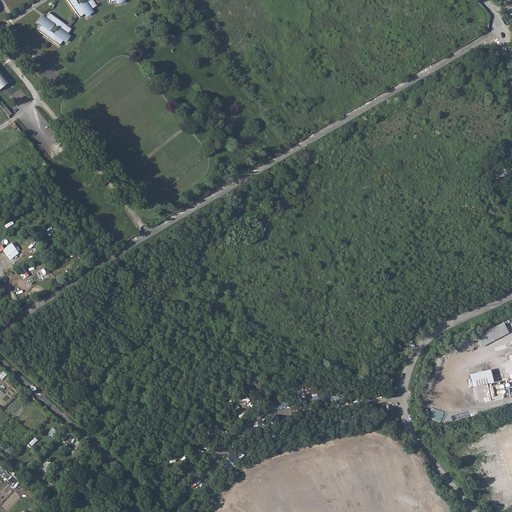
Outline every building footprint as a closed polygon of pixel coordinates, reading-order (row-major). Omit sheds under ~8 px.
[(84,14),(85,16),(92,11),(91,10),(96,6),(92,0),(66,0),(79,18),(84,14)] [(38,28),(36,30),(59,46),(63,41),(64,42),(69,36),(67,35),(71,29),(49,13),(47,16),(45,19),(43,17),(42,17),(38,23),(38,24),(40,25),(38,28)] [(0,88),(10,81),(0,69),(0,88)] [(2,110),(8,117),(11,114),(5,107),(2,110)] [(13,245),(4,251),(10,258),(18,252),(13,245)] [(475,336),(481,347),(509,333),(503,322),(475,336)] [(470,373),(473,387),(492,382),(489,369),(470,373)] [(216,429),(210,436),(217,441),(223,433),(216,429)] [(490,443),(466,459),(475,472),(478,470),(482,477),(495,468),(490,461),(499,455),(490,443)] [(68,444),(61,447),(64,453),(70,450),(68,444)] [(150,476),(159,481),(161,477),(160,476),(163,472),(157,469),(155,473),(153,472),(150,476)]
